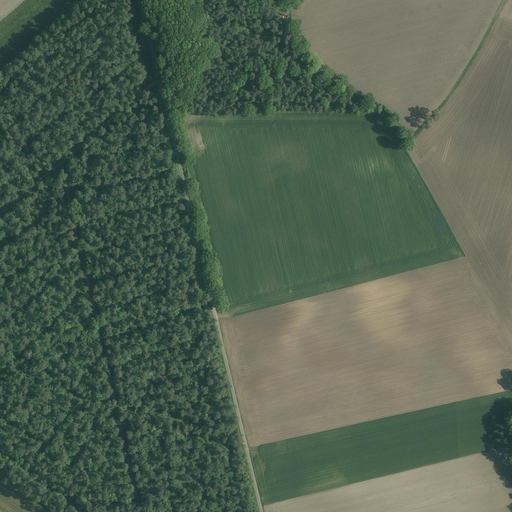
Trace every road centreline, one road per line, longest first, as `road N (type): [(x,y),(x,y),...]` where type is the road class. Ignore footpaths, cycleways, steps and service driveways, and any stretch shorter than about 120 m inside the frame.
road 1 (unclassified): [(260,511),(136,0)]
road 2 (track): [(141,511),(61,167)]
road 3 (track): [(158,83),(61,167)]
